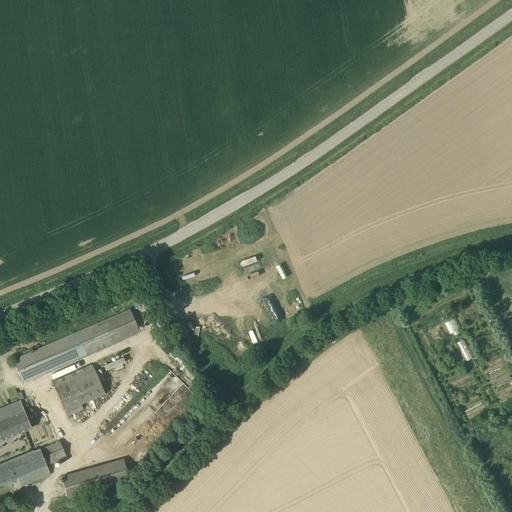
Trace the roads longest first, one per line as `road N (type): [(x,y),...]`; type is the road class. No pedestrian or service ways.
road 1 (unclassified): [(0,311),(190,228),(511,8)]
road 2 (track): [(511,248),(427,267),(307,332),(117,511)]
road 3 (unknown): [(146,251),(168,294),(159,318),(145,333),(37,380),(81,445),(38,511)]
